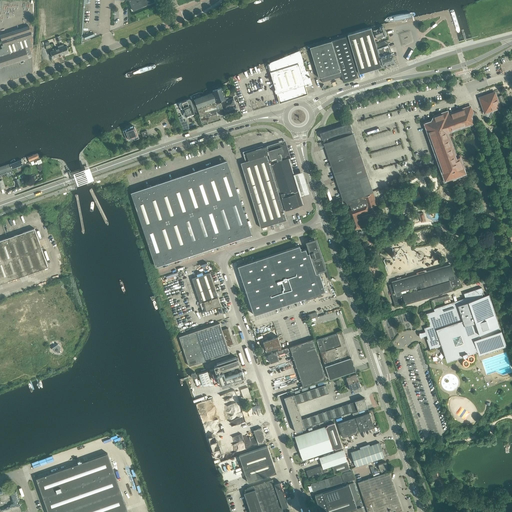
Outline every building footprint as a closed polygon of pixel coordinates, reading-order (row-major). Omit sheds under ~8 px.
[(129,0),(133,11),(155,2),(154,0),(129,0)] [(1,45),(3,49),(0,50),(0,64),(1,67),(21,60),(22,61),(23,60),(28,58),(27,54),(31,52),(29,46),(32,45),(29,37),(32,36),(29,26),(1,35),(4,45),(1,45)] [(381,28),(378,29),(382,37),(387,35),(383,26),(380,27),(381,28)] [(348,35),(359,74),(383,67),(371,28),(348,35)] [(382,37),(378,29),(373,30),(377,39),(382,37)] [(310,47),(319,78),(321,77),(322,82),(342,76),(344,82),(358,77),(346,37),(310,47)] [(63,44),(60,45),(64,54),(69,52),(67,46),(64,46),(63,44)] [(390,49),(389,45),(383,47),(385,51),(389,65),(395,63),(392,53),(391,54),(389,49),(390,49)] [(383,67),(389,65),(385,51),(383,47),(378,49),(383,67)] [(213,90),(217,102),(220,101),(222,100),(226,99),(225,98),(222,87),(213,90)] [(480,98),(483,108),(484,109),(483,109),(484,113),(500,108),(495,92),(480,98)] [(199,112),(198,112),(202,123),(218,118),(216,111),(223,109),(220,101),(217,102),(216,102),(213,93),(194,99),(199,112)] [(228,97),(225,98),(226,99),(222,100),(223,102),(222,102),(225,109),(224,109),(226,114),(238,110),(236,105),(234,98),(229,100),(228,97)] [(186,117),(198,112),(194,99),(191,100),(190,100),(189,99),(180,103),(180,104),(181,108),(182,108),(183,110),(182,111),(182,112),(184,112),(186,117)] [(447,132),(473,122),(473,120),(476,119),(474,113),(473,111),(470,113),(468,108),(448,115),(447,112),(434,117),(432,121),(425,123),(440,167),(445,181),(456,177),(466,173),(460,158),(460,157),(456,158),(447,132)] [(352,210),(348,211),(355,230),(359,228),(365,226),(362,216),(373,212),(371,206),(377,204),(373,191),(372,191),(350,124),(321,134),(344,201),(346,201),(347,205),(350,204),(352,210)] [(130,126),(130,128),(126,129),(126,130),(124,130),(127,139),(129,138),(130,141),(139,138),(135,126),(133,125),(130,126)] [(147,130),(142,133),(145,141),(150,138),(147,130)] [(496,132),(493,136),(499,141),(501,139),(496,136),(498,133),(496,131),(496,132)] [(267,146),(263,147),(243,152),(246,161),(241,163),(261,227),(286,220),(283,210),(285,209),(286,209),(285,209),(286,210),(303,204),(292,170),(289,158),(285,145),(279,144),(268,147),(267,146)] [(27,156),(30,163),(42,158),(39,151),(27,156)] [(22,158),(10,163),(12,170),(25,165),(22,158)] [(156,265),(251,233),(227,161),(132,193),(156,265)] [(0,174),(12,170),(10,163),(9,163),(0,165),(0,174)] [(89,166),(87,167),(86,166),(80,167),(81,168),(82,173),(85,179),(85,181),(86,184),(87,186),(93,183),(92,182),(94,181),(95,181),(94,181),(93,178),(93,176),(91,170),(90,169),(90,168),(90,167),(89,166)] [(0,283),(48,267),(35,228),(0,240),(0,283)] [(238,266),(254,315),(326,291),(320,274),(328,272),(316,238),(306,242),(308,248),(301,250),(300,245),(238,266)] [(393,284),(392,284),(389,285),(395,305),(404,302),(405,304),(453,290),(452,288),(461,286),(461,285),(455,265),(452,266),(451,267),(451,265),(444,267),(426,272),(426,271),(426,270),(421,271),(417,273),(417,274),(392,282),(393,284)] [(192,279),(203,312),(221,306),(210,273),(192,279)] [(482,287),(464,293),(465,298),(434,309),(434,311),(426,314),(430,326),(424,328),(425,332),(423,332),(425,336),(427,335),(428,339),(427,339),(430,349),(443,345),(448,361),(463,355),(464,357),(468,355),(468,354),(478,350),(479,355),(506,346),(489,295),(485,296),(482,287)] [(337,316),(311,325),(330,379),(355,371),(356,371),(351,357),(342,332),(342,331),(337,316)] [(227,346),(234,343),(228,328),(222,330),(220,323),(179,337),(189,366),(230,352),(227,346)] [(263,341),(266,351),(281,346),(278,336),(263,341)] [(277,356),(291,351),(303,386),(303,387),(327,379),(326,378),(313,339),(276,351),(276,352),(268,355),(269,359),(271,363),(270,363),(271,363),(279,360),(278,360),(277,356)] [(236,357),(217,363),(217,364),(214,365),(216,370),(219,370),(220,371),(237,365),(239,371),(242,370),(238,357),(236,358),(236,357)] [(219,370),(216,371),(217,374),(222,389),(244,381),(242,376),(244,375),(242,370),(225,376),(224,371),(223,370),(219,371),(219,370)] [(208,371),(199,374),(203,386),(211,383),(208,371)] [(346,377),(348,384),(359,380),(356,374),(346,377)] [(359,380),(348,384),(351,390),(361,387),(359,380)] [(240,398),(242,405),(246,403),(245,400),(248,399),(248,398),(251,396),(248,387),(241,389),(243,396),(240,398)] [(295,399),(294,395),(294,394),(284,397),(286,402),(295,399)] [(355,401),(356,406),(366,403),(364,398),(355,401)] [(297,404),(295,399),(286,402),(287,407),(297,404)] [(356,406),(358,410),(358,411),(368,408),(366,403),(356,406)] [(299,409),(297,404),(287,407),(289,412),(299,409)] [(300,414),(299,409),(289,412),(291,417),(300,414)] [(356,432),(360,431),(362,431),(361,431),(364,430),(374,427),(369,413),(370,413),(369,413),(359,416),(356,417),(338,423),(343,437),(348,436),(348,435),(351,434),(352,434),(356,433),(356,432)] [(302,419),(300,414),(291,417),(292,422),(302,419)] [(304,424),(302,419),(292,422),(294,427),(304,424)] [(327,425),(328,426),(326,427),(325,426),(295,436),(303,460),(333,450),(333,449),(335,448),(335,449),(343,447),(335,423),(327,425)] [(305,429),(305,428),(304,424),(294,427),(296,432),(305,429)] [(254,430),(258,444),(266,442),(262,427),(254,430)] [(351,452),(356,467),(384,457),(379,442),(351,452)] [(268,445),(239,455),(248,482),(277,473),(268,445)] [(327,467),(331,466),(346,461),(347,461),(343,449),(339,451),(339,450),(339,451),(336,452),(335,451),(335,452),(332,453),(331,453),(328,455),(328,454),(327,454),(327,455),(324,456),(324,455),(323,456),(320,457),(322,466),(319,467),(319,466),(307,471),(309,477),(319,474),(319,475),(325,472),(325,471),(326,471),(328,470),(327,467)] [(50,473),(39,477),(36,478),(48,511),(128,511),(119,484),(116,477),(108,453),(50,473)] [(327,477),(327,478),(350,471),(347,463),(346,463),(346,461),(331,466),(334,474),(327,477)] [(386,462),(378,464),(379,465),(379,464),(381,470),(380,470),(380,471),(381,470),(382,474),(385,473),(384,469),(388,468),(387,468),(385,462),(386,462)] [(363,480),(358,482),(367,511),(397,511),(402,510),(389,472),(385,473),(382,474),(380,475),(380,472),(378,470),(374,468),(371,469),(374,477),(368,479),(364,481),(363,480)] [(350,471),(327,478),(311,484),(313,491),(326,486),(327,487),(354,478),(351,471),(350,471)] [(432,473),(431,473),(436,487),(440,486),(436,471),(435,472),(432,473)] [(244,493),(250,511),(283,511),(282,507),(288,506),(280,482),(274,484),(273,480),(247,488),(248,491),(244,493)] [(317,511),(316,511),(363,511),(354,482),(315,495),(316,499),(320,510),(317,511)]
